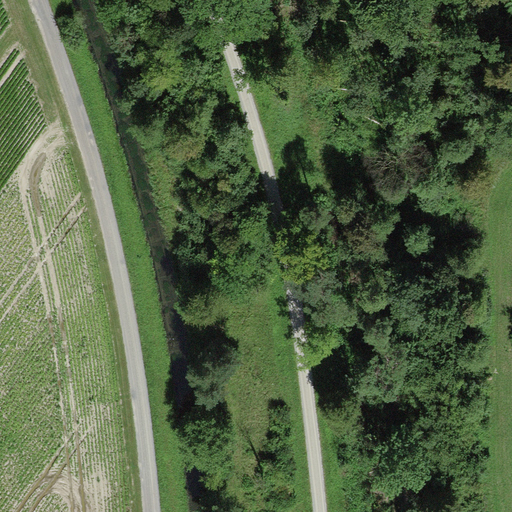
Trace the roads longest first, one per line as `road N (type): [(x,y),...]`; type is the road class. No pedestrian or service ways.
road 1 (track): [(211,0),(242,88),(297,314),(324,511)]
road 2 (track): [(141,511),(101,212),(32,0)]
